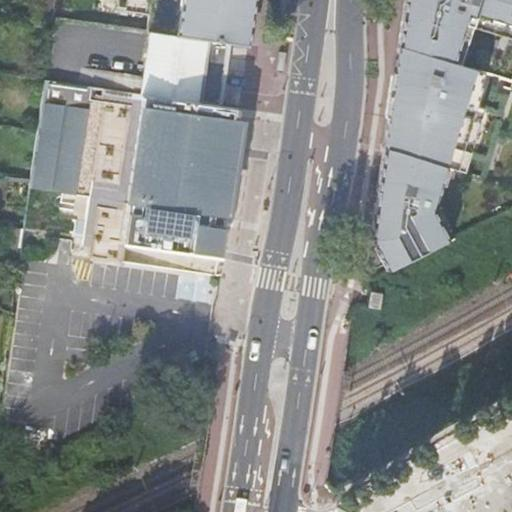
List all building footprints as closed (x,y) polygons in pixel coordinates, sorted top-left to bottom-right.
[(39,0),(35,27),(50,29),(52,17),(54,0),(39,0)] [(147,15),(145,30),(149,30),(228,42),(247,45),(253,0),(116,0),(115,11),(147,15)] [(511,15),(506,14),(510,0),(403,0),(398,46),(454,63),(466,24),(471,26),(511,38),(511,15)] [(122,72),(120,90),(220,104),(228,42),(149,30),(143,75),(122,72)] [(43,79),(36,128),(34,146),(29,178),(28,188),(127,202),(122,242),(221,256),(228,207),(235,157),(231,157),(236,122),(232,122),(234,106),(220,104),(120,90),(43,79)] [(36,128),(22,127),(20,144),(34,146),(36,128)] [(441,185),(446,166),(384,148),(371,240),(387,271),(448,239),(439,222),(433,211),(441,185)] [(15,205),(12,225),(23,227),(25,207),(15,205)] [(3,225),(0,241),(0,264),(15,267),(21,228),(3,225)]
